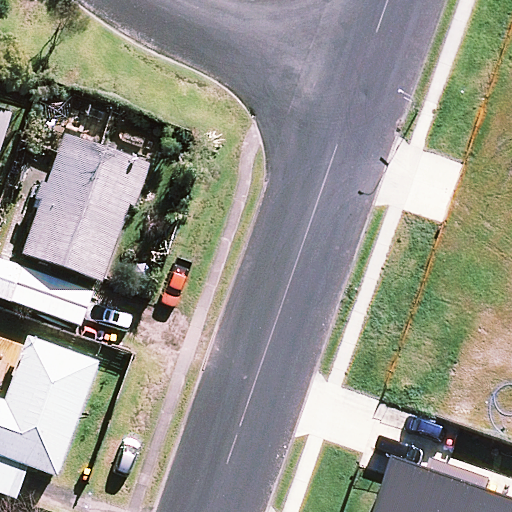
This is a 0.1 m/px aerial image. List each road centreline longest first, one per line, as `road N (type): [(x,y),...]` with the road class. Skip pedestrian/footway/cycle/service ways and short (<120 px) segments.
road 1 (residential): [(209,511),(335,150)]
road 2 (residential): [(166,0),(354,92)]
road 3 (residential): [(511,209),(335,150)]
